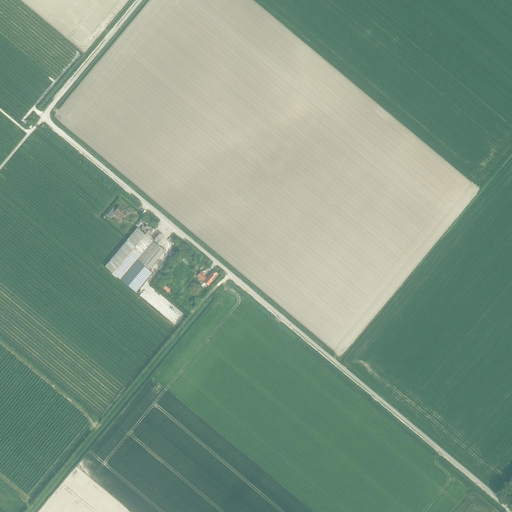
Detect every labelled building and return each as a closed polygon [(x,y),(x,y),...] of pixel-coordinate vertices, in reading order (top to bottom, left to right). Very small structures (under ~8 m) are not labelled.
[(153,203),(151,205),(163,213),(165,211),(153,203)] [(127,213),(119,206),(114,213),(122,219),(127,213)] [(137,261),(153,242),(137,228),(105,267),(121,280),(137,261)] [(164,251),(153,242),(137,261),(148,270),(151,272),(153,269),(151,267),(164,251)] [(151,272),(148,270),(137,261),(121,280),(136,293),(152,273),(151,272)] [(208,285),(218,274),(213,270),(207,278),(206,277),(200,272),(197,276),(198,277),(196,279),(201,284),(203,281),(208,285)]
